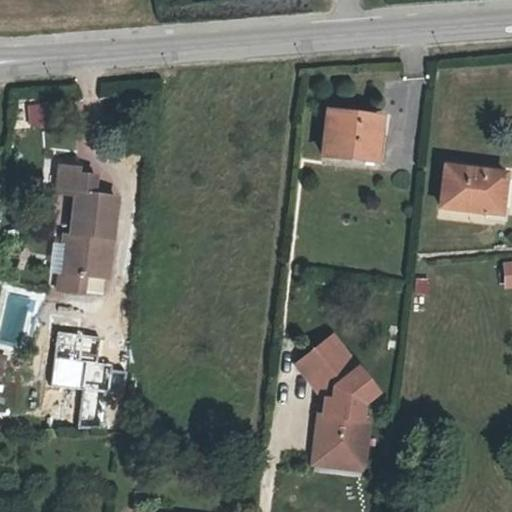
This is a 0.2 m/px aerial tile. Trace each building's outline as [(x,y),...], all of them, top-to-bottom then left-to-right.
[(369,107),(319,103),(315,146),(365,150),(369,107)] [(69,222),(64,262),(83,264),(105,266),(114,186),(93,184),(95,164),(78,163),(79,156),(59,154),(56,183),(73,186),(69,222)] [(504,176),(446,173),(443,212),(501,216),(504,176)] [(69,222),(62,221),(58,261),(56,278),(81,280),(83,264),(64,262),(69,222)] [(511,260),(501,262),(502,289),(511,288),(511,260)] [(319,394),(318,408),(314,447),(360,451),(363,413),(356,412),(357,395),(371,384),(325,329),(290,358),(319,394)] [(0,393),(14,395),(16,379),(0,377),(0,393)] [(358,462),(360,451),(314,447),(318,408),(313,408),(308,457),(358,462)]
